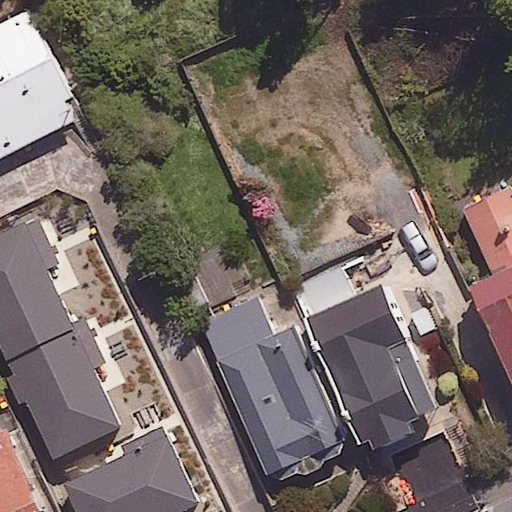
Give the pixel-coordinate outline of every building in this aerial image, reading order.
[(0,159),(82,117),(28,10),(0,24),(0,159)] [(446,254),(416,185),(361,209),(391,278),(446,254)] [(511,189),(465,210),(495,280),(477,288),(511,369),(511,189)] [(80,330),(30,225),(0,239),(0,341),(10,363),(80,330)] [(296,289),(368,445),(374,442),(379,452),(422,431),(418,422),(442,411),(370,255),(296,289)] [(277,338),(260,298),(205,322),(277,485),(350,453),(296,330),(277,338)] [(126,427),(79,335),(13,368),(60,461),(126,427)] [(44,511),(10,433),(0,437),(0,511),(44,511)] [(81,511),(193,511),(203,508),(173,439),(69,485),(81,511)]
